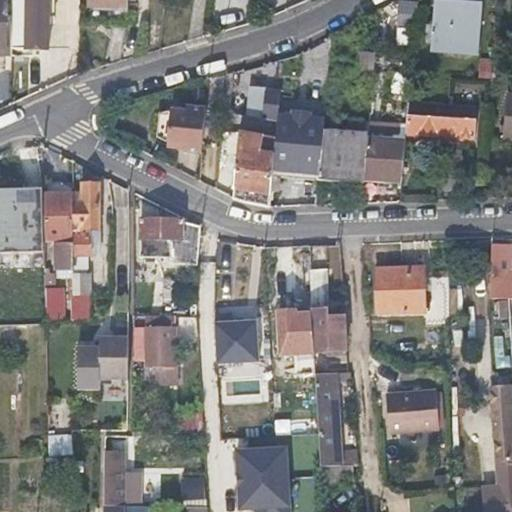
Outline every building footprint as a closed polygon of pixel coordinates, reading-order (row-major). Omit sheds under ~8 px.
[(0,0),(0,48),(11,48),(11,0),(0,0)] [(11,0),(11,48),(47,48),(48,11),(48,2),(47,0),(11,0)] [(92,0),(92,1),(111,1),(111,8),(113,8),(112,22),(128,23),(128,7),(128,0),(92,0)] [(419,24),(420,0),(400,0),(399,23),(419,24)] [(432,26),(431,32),(429,49),(476,53),(481,4),(439,0),(433,0),(433,9),(428,8),(426,26),(432,26)] [(56,2),(48,2),(48,11),(56,11),(56,2)] [(374,53),(367,52),(359,51),(357,75),(373,76),(374,53)] [(511,136),(511,94),(505,94),(501,136),(511,136)] [(405,136),(405,138),(472,144),(475,111),(457,110),(457,104),(408,100),(405,136)] [(170,110),(167,140),(185,141),(185,146),(184,150),(201,151),(206,108),(185,106),(185,110),(170,110)] [(325,116),(280,112),(274,174),(319,178),(324,127),(325,116)] [(365,182),(365,179),(365,177),(368,133),(368,131),(353,130),(354,119),(341,118),(341,129),(324,127),(319,178),(365,182)] [(267,203),(271,170),(274,136),(239,131),(232,195),(267,203)] [(401,179),(405,138),(405,136),(368,133),(365,177),(401,179)] [(76,180),(44,180),(44,190),(46,190),(76,190),(76,180)] [(86,190),(76,190),(46,190),(46,243),(58,243),(59,269),(73,268),(74,252),(91,253),(91,237),(87,233),(83,233),(83,228),(103,228),(102,181),(85,181),(86,190)] [(44,190),(0,190),(0,253),(45,253),(44,190)] [(181,222),(181,221),(181,220),(139,219),(138,259),(173,259),(173,264),(196,265),(199,224),(181,222)] [(103,253),(103,228),(83,228),(83,233),(87,233),(91,237),(91,253),(103,253)] [(496,273),(491,274),(491,289),(501,289),(501,282),(509,282),(509,267),(509,245),(500,245),(500,267),(496,267),(496,273)] [(500,267),(500,245),(491,245),(491,274),(496,273),(496,267),(500,267)] [(73,273),(89,273),(91,253),(74,252),(73,268),(73,273)] [(373,269),(375,291),(376,314),(425,311),(423,266),(373,269)] [(509,289),(501,289),(491,289),(491,297),(511,296),(511,266),(509,267),(509,282),(509,289)] [(350,379),(349,369),(345,315),(332,316),(328,268),(310,269),(313,313),(315,358),(318,412),(318,418),(338,416),(335,380),(350,379)] [(90,293),(90,286),(89,273),(73,273),(73,293),(90,293)] [(44,276),(44,308),(62,308),(62,292),(54,292),(54,276),(44,276)] [(90,293),(73,293),(73,307),(90,307),(90,293)] [(315,358),(313,313),(298,314),(297,308),(279,310),(282,353),(304,352),(304,359),(315,358)] [(193,315),(186,315),(179,315),(180,338),(195,338),(193,315)] [(257,319),(216,320),(218,363),(259,361),(257,319)] [(171,366),(171,347),(171,328),(146,328),(147,366),(171,366)] [(128,377),(129,334),(101,333),(100,376),(128,377)] [(99,391),(100,347),(80,346),(79,391),(99,391)] [(511,511),(511,430),(509,383),(505,383),(505,375),(490,375),(491,383),(488,383),(494,484),(481,485),(482,511),(511,511)] [(434,384),(381,388),(385,426),(437,422),(434,384)] [(318,418),(320,466),(350,464),(356,464),(355,454),(340,454),(338,416),(318,418)] [(74,434),(50,434),(50,456),(75,455),(74,434)] [(287,447),(236,450),(240,511),(291,508),(287,447)] [(100,505),(119,505),(119,462),(101,462),(100,505)] [(350,464),(320,466),(321,472),(321,481),(351,479),(350,464)] [(202,511),(203,509),(202,503),(182,504),(181,511),(202,511)]
